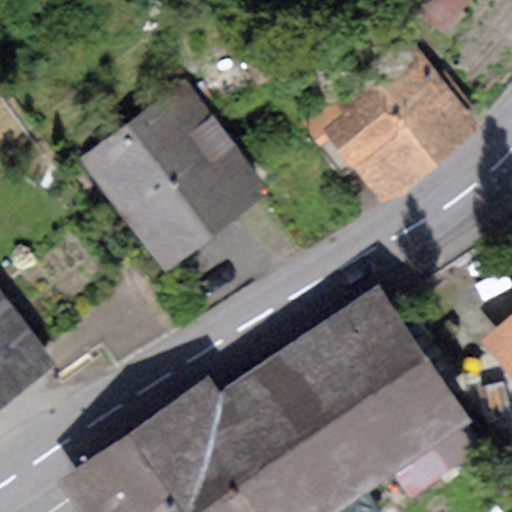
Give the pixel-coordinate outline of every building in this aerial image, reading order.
[(447,24),(467,0),(433,0),(427,7),(447,24)] [(254,70),(305,44),(291,17),(240,42),(254,70)] [(424,145),(460,115),(431,79),(394,110),(377,89),(339,119),(326,103),(302,122),(344,173),(356,163),(380,193),(429,152),(424,145)] [(150,256),(259,188),(201,95),(92,163),(150,256)] [(24,345),(118,272),(47,181),(0,217),(0,381),(32,356),(24,345)] [(290,511),(452,401),(386,305),(224,416),(289,511),(290,511)] [(511,331),(501,341),(511,354),(511,331)] [(289,511),(224,416),(213,401),(97,480),(119,511),(289,511)]
